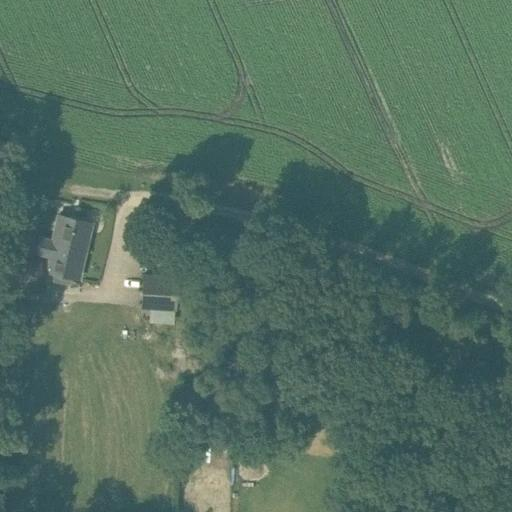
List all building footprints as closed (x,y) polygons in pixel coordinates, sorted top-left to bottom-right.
[(69,285),(71,276),(78,278),(91,222),(58,214),(52,241),(38,238),(34,251),(49,255),(54,256),(51,272),(55,273),(52,281),(69,285)] [(20,261),(21,293),(43,293),(43,261),(20,261)] [(140,306),(151,307),(150,322),(174,324),(175,308),(193,310),(195,280),(177,279),(177,278),(143,275),(140,306)] [(493,360),(491,339),(470,340),(472,361),(493,360)] [(504,394),(468,396),(469,408),(505,405),(504,394)] [(245,443),(246,424),(219,423),(218,442),(245,443)] [(211,441),(181,439),(180,459),(206,460),(206,456),(210,456),(211,441)]
